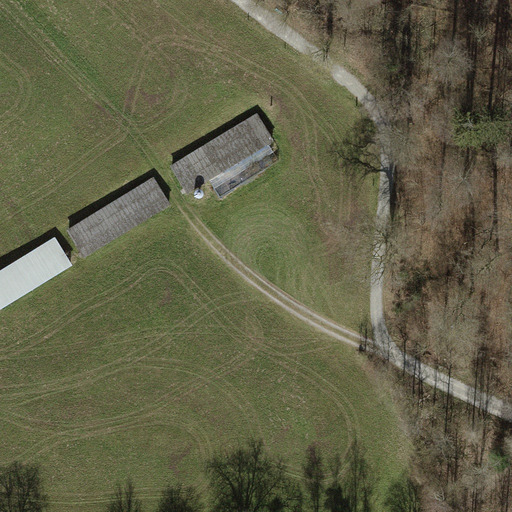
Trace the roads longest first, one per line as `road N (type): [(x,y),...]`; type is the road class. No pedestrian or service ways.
road 1 (track): [(390,354),(284,299),(181,204),(3,0)]
road 2 (track): [(241,0),(359,87),(383,151),(376,322),(390,354)]
road 3 (track): [(511,415),(390,354)]
